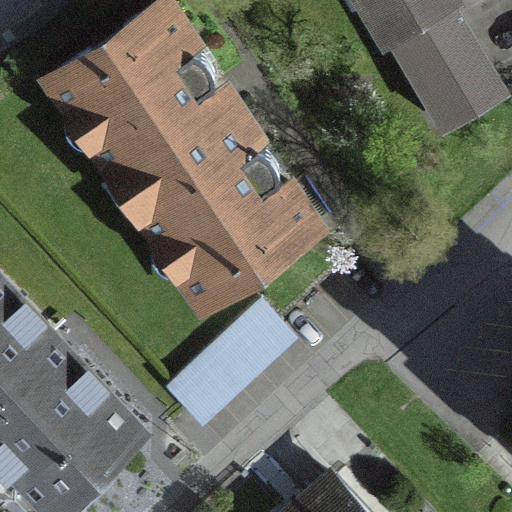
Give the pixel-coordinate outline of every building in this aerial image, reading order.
[(96,61),(88,48),(46,76),(72,114),(84,105),(101,130),(89,138),(110,169),(116,165),(144,207),(138,211),(159,242),(171,233),(188,258),(175,266),(201,304),(242,276),(234,263),(267,241),(275,253),(316,225),(288,183),(282,187),(277,180),(271,158),(257,148),(248,152),(206,89),(212,84),(208,66),(185,44),(191,40),(164,0),(159,0),(121,26),(130,38),(96,61)] [(362,0),(440,126),(502,90),(448,0),(362,0)] [(0,465),(12,478),(12,496),(24,509),(41,509),(43,511),(51,511),(54,510),(62,510),(64,511),(73,511),(110,478),(111,465),(107,460),(140,429),(0,279),(0,465)] [(257,299),(165,385),(198,421),(291,335),(257,299)] [(364,511),(332,476),(293,511),(364,511)]
